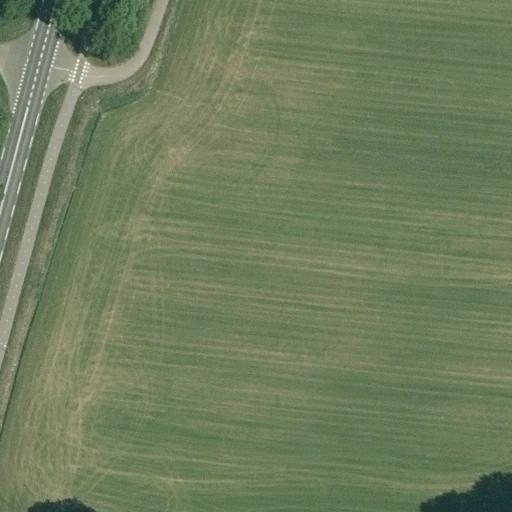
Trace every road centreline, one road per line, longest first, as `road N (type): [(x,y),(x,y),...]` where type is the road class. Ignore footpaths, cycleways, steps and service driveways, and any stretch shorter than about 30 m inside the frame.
road 1 (secondary): [(0,249),(47,68)]
road 2 (unclassified): [(47,68),(113,79),(137,66),(165,0)]
